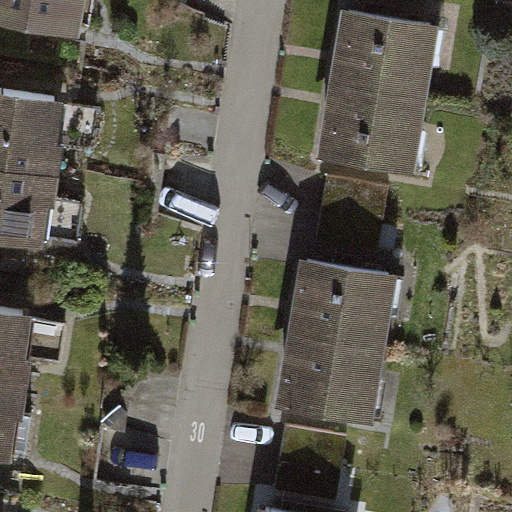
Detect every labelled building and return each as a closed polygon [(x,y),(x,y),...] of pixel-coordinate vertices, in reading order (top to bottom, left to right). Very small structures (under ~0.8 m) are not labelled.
[(0,0),(0,17),(99,31),(103,0),(0,0)] [(348,75),(453,89),(462,22),(357,8),(348,75)] [(453,89),(348,75),(339,152),(443,164),(453,89)] [(0,161),(72,171),(81,99),(0,89),(0,161)] [(0,161),(0,244),(62,252),(72,171),(0,161)] [(424,264),(319,246),(306,324),(411,341),(424,264)] [(0,374),(42,380),(50,309),(0,302),(0,374)] [(411,341),(306,324),(294,400),(400,415),(411,341)] [(0,374),(0,452),(31,457),(42,380),(0,374)] [(272,511),(383,511),(384,509),(276,493),(272,511)]
